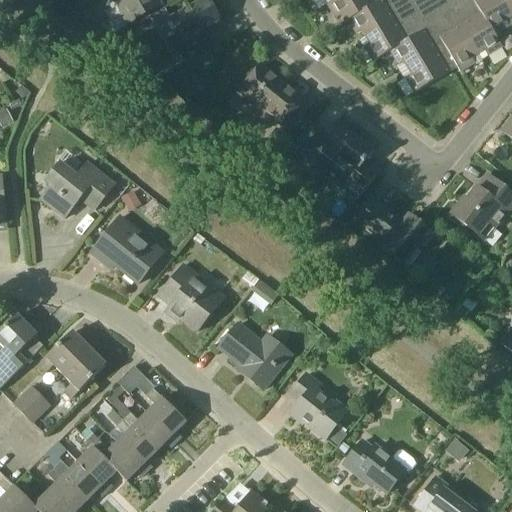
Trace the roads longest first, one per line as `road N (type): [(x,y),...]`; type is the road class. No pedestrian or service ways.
road 1 (residential): [(511,424),(0,18)]
road 2 (residential): [(511,79),(440,168),(279,42),(248,0)]
road 3 (residential): [(0,280),(41,284),(108,309),(246,428)]
road 4 (residential): [(351,511),(246,428)]
road 5 (residential): [(158,511),(246,428)]
